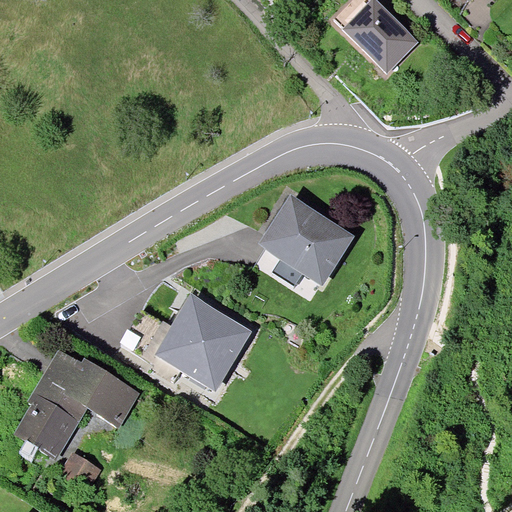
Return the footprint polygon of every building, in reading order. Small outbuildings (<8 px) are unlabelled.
[(385,74),(411,48),(361,0),(354,0),(332,23),(385,74)] [(290,209),(264,251),(280,261),(278,263),(301,278),(303,275),(319,286),(345,244),(290,209)] [(252,332),(192,295),(156,353),(216,391),(252,332)] [(60,366),(54,362),(27,408),(32,411),(14,441),(46,460),(57,440),(64,444),(86,407),(98,414),(95,418),(114,429),(124,412),(126,413),(131,406),(128,405),(133,397),(101,377),(98,382),(63,361),(60,366)] [(16,393),(0,387),(0,403),(12,407),(16,393)] [(61,481),(82,494),(96,472),(74,459),(61,481)]
